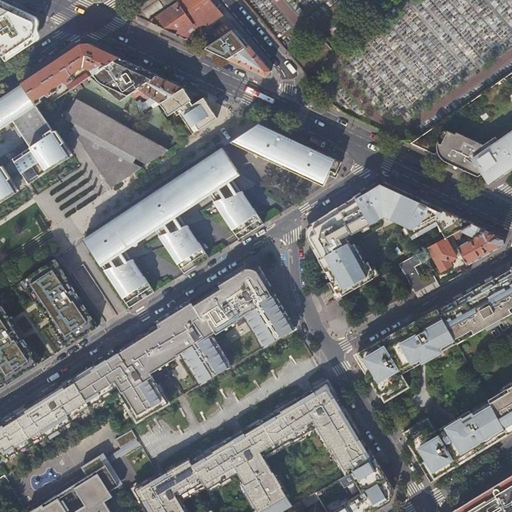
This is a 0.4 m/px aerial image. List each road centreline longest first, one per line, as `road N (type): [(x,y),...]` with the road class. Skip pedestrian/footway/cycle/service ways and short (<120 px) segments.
road 1 (residential): [(292,221),(0,403)]
road 2 (residential): [(328,354),(511,252)]
road 3 (secondary): [(276,109),(91,17)]
road 4 (residential): [(421,503),(328,354)]
road 5 (residential): [(328,354),(295,285),(292,221)]
road 6 (secondary): [(494,210),(368,152)]
road 7 (residential): [(276,109),(287,75),(224,0)]
